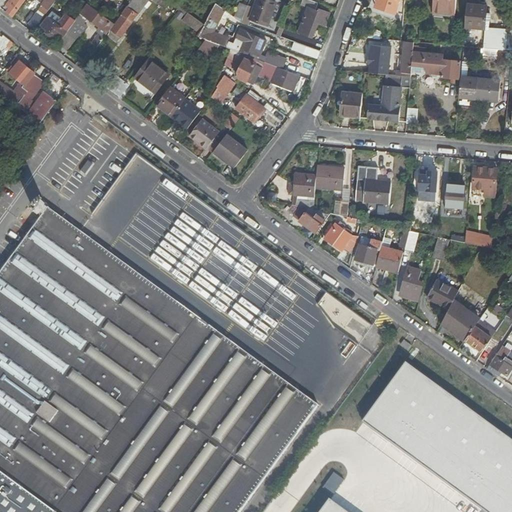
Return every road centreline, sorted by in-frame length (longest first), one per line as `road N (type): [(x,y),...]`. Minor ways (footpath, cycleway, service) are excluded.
road 1 (residential): [(511,402),(241,202)]
road 2 (residential): [(241,202),(0,21)]
road 3 (residential): [(294,130),(511,149)]
road 4 (residential): [(294,130),(312,107),(354,0)]
